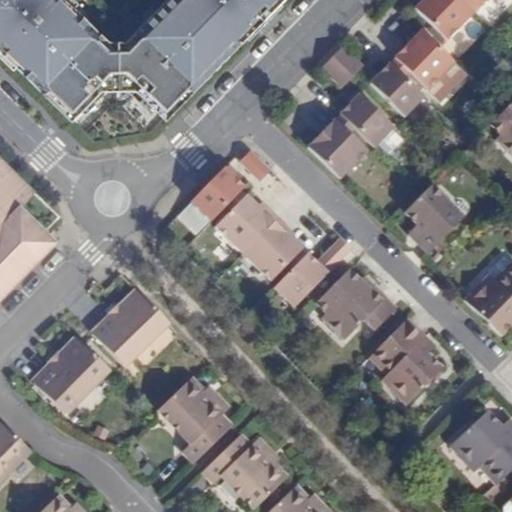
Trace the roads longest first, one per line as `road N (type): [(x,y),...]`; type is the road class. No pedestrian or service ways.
road 1 (residential): [(511,377),(274,147)]
road 2 (residential): [(335,0),(188,151),(134,187)]
road 3 (residential): [(142,511),(103,471),(54,450),(0,397)]
road 4 (residential): [(108,227),(0,344)]
